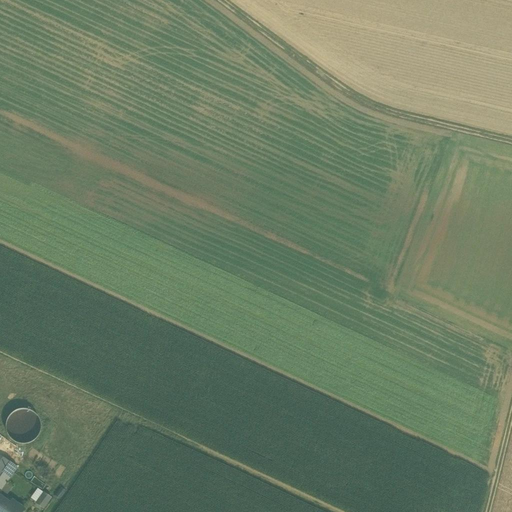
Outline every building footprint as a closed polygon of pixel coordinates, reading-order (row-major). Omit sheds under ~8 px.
[(26,405),(6,423),(26,445),(42,431),(36,425),(41,421),(26,405)] [(18,468),(3,458),(0,461),(0,491),(1,492),(7,483),(18,468)] [(13,487),(7,483),(1,492),(6,496),(13,487)] [(38,488),(31,499),(47,508),(53,496),(38,488)] [(0,497),(0,511),(11,511),(15,508),(10,504),(0,497)] [(10,504),(15,508),(19,511),(23,511),(25,510),(12,501),(10,504)]
